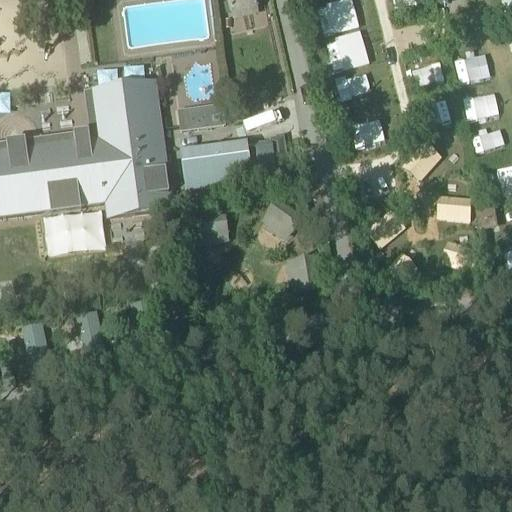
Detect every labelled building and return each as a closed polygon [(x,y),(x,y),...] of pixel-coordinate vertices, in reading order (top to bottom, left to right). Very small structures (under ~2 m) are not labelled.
[(255,0),(223,0),(229,22),(258,15),(255,0)] [(511,0),(502,0),(504,9),(511,8),(511,0)] [(315,25),(345,22),(343,5),(313,9),(315,25)] [(324,56),(340,56),(340,34),(324,34),(324,56)] [(407,56),(408,75),(434,73),(433,54),(407,56)] [(447,77),(467,74),(465,56),(445,59),(447,77)] [(328,73),(331,100),(342,99),(340,72),(328,73)] [(440,86),(420,88),(423,111),(443,109),(440,86)] [(101,145),(0,158),(0,221),(0,225),(110,210),(111,224),(173,215),(157,105),(97,113),(101,145)] [(227,106),(181,110),(182,132),(229,128),(227,106)] [(341,137),(361,136),(360,115),(339,117),(341,137)] [(418,135),(425,156),(454,147),(448,126),(418,135)] [(474,164),(479,185),(502,179),(496,158),(474,164)] [(209,195),(205,164),(185,166),(189,198),(209,195)] [(462,167),(443,172),(448,191),(467,186),(462,167)] [(374,186),(354,192),(360,213),(380,207),(374,186)] [(262,217),(284,214),(281,192),(260,194),(262,217)] [(505,230),(481,231),(483,252),(506,251),(505,230)] [(469,235),(448,235),(448,254),(469,254),(469,235)] [(305,288),(304,269),(284,270),(285,289),(305,288)] [(0,297),(11,298),(11,286),(0,285),(0,297)] [(160,350),(151,303),(132,306),(140,354),(160,350)] [(106,362),(97,314),(78,318),(87,365),(106,362)] [(52,374),(43,326),(23,330),(32,377),(52,374)]
